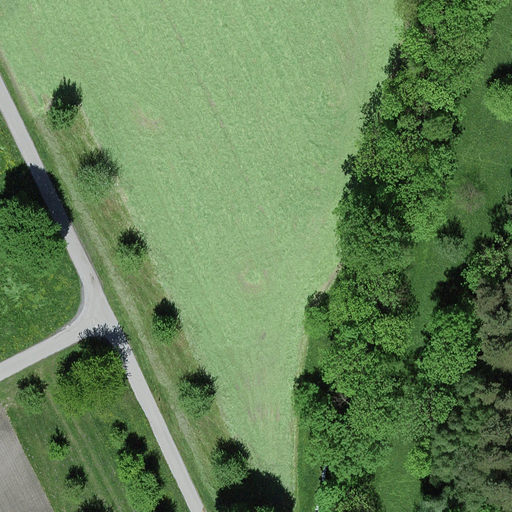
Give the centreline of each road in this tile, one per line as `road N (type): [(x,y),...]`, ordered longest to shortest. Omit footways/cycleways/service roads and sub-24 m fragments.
road 1 (track): [(205,511),(0,74)]
road 2 (track): [(0,373),(114,316)]
